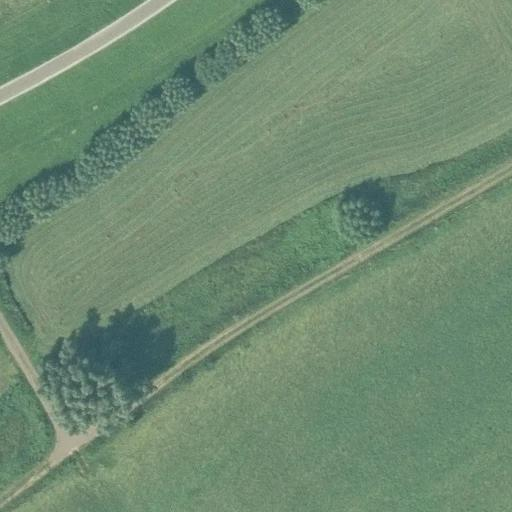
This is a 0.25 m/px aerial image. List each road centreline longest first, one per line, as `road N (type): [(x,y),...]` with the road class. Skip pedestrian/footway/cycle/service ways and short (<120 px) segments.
road 1 (track): [(0,502),(243,326),(511,166)]
road 2 (unclassified): [(0,98),(160,0)]
road 3 (unclassified): [(0,322),(69,445)]
